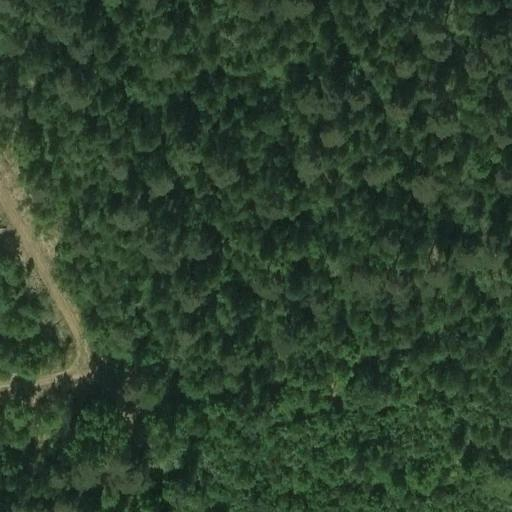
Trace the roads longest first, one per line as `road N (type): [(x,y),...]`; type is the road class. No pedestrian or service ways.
road 1 (track): [(0,387),(74,376),(123,396),(511,345)]
road 2 (track): [(0,178),(194,511)]
